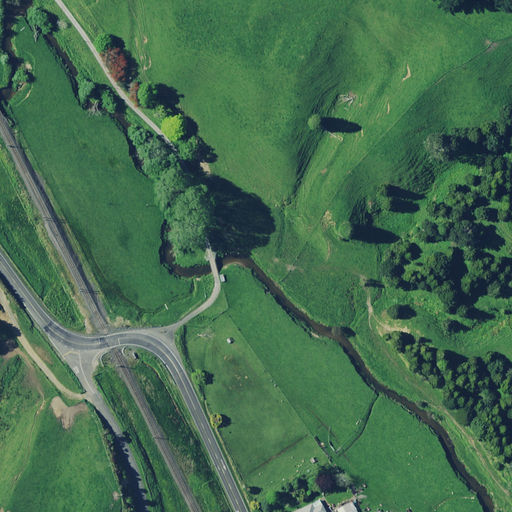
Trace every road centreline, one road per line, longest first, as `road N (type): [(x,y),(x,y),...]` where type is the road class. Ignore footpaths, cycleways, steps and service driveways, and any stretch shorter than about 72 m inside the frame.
road 1 (primary): [(242,511),(173,362),(137,338),(80,344)]
road 2 (unclassified): [(80,344),(85,379),(123,443),(144,511)]
